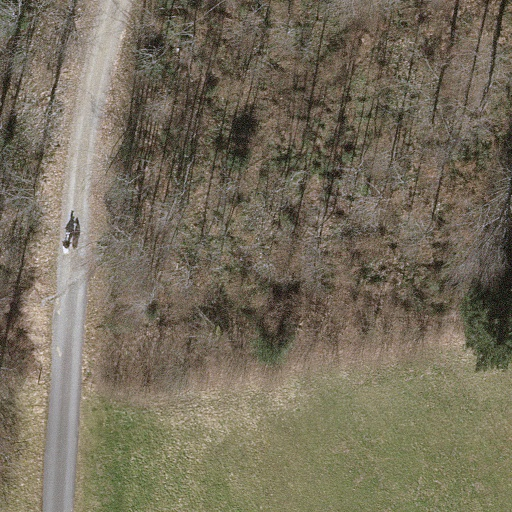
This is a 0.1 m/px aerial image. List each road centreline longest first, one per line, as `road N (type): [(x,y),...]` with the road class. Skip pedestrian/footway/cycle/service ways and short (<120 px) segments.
road 1 (track): [(74,284),(81,152),(118,0)]
road 2 (unclassified): [(74,284),(74,511)]
